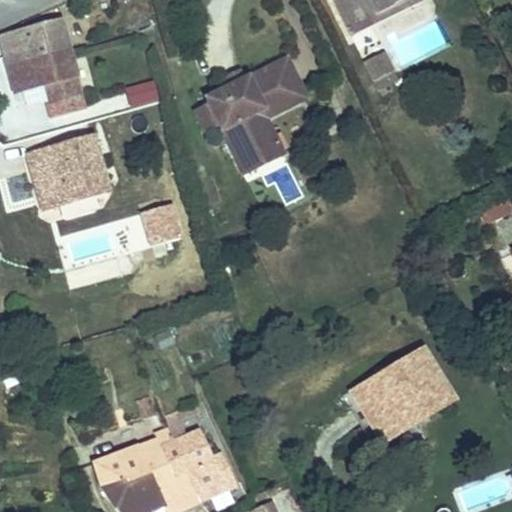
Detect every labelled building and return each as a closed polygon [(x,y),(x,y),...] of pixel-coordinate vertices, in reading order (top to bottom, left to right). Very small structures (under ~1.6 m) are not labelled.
[(352,0),(361,19),(393,4),(396,12),(421,0),(352,0)] [(393,4),(361,19),(370,37),(437,6),(434,0),(421,0),(396,12),(393,4)] [(60,23),(0,39),(0,41),(14,92),(32,88),(44,129),(85,117),(60,23)] [(382,64),(390,81),(408,73),(401,56),(382,64)] [(242,84),(217,95),(220,101),(229,120),(246,157),(277,142),(267,120),(263,111),(272,107),(313,88),(300,57),(255,78),(253,78),(255,84),(246,88),(244,83),(242,84)] [(251,69),(237,74),(242,84),(244,83),(246,88),(255,84),(253,78),(255,78),(251,69)] [(125,111),(159,102),(154,82),(120,91),(125,111)] [(277,142),(246,157),(252,171),(293,152),(276,116),(318,97),(313,88),(272,107),(263,111),(267,120),(277,142)] [(220,101),(206,107),(215,127),(229,120),(220,101)] [(88,139),(31,154),(46,206),(61,202),(86,195),(103,190),(88,139)] [(86,195),(61,202),(68,229),(94,222),(86,195)] [(151,251),(128,262),(157,320),(179,309),(151,251)] [(366,397),(387,436),(417,420),(423,430),(461,409),(436,361),(366,397)] [(417,420),(387,436),(392,446),(423,430),(417,420)] [(177,444),(167,448),(177,475),(191,470),(201,501),(230,490),(205,433),(177,444)] [(90,463),(100,489),(152,473),(164,504),(166,511),(172,511),(201,501),(191,470),(177,475),(167,448),(164,440),(90,463)] [(152,473),(100,489),(115,511),(151,511),(164,504),(152,473)] [(457,496),(464,511),(506,491),(498,476),(457,496)] [(230,495),(209,501),(212,511),(219,511),(234,508),(230,495)]
